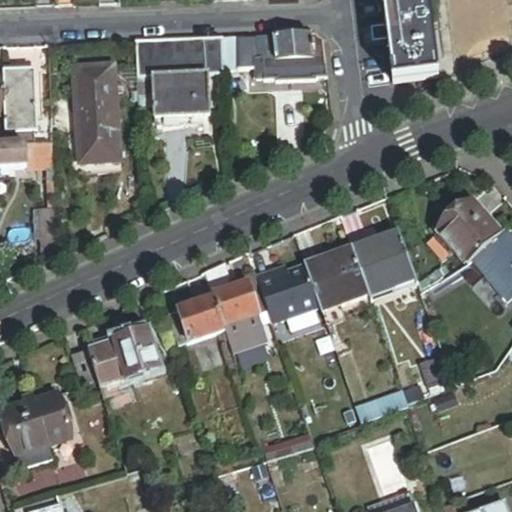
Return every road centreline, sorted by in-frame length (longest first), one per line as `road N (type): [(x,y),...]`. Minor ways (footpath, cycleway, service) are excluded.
road 1 (residential): [(0,330),(362,160)]
road 2 (residential): [(339,16),(0,29)]
road 3 (residential): [(362,160),(511,102)]
road 4 (residential): [(339,16),(362,160)]
